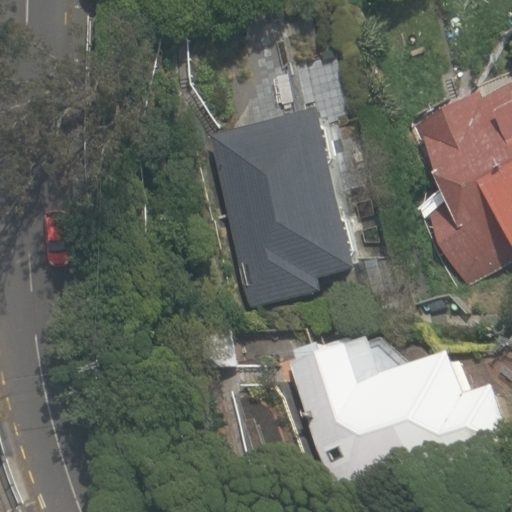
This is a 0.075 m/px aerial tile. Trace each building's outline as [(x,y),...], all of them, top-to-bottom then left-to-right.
[(511,0),(490,0),(510,35),(511,34),(511,0)] [(295,19),(299,44),(321,40),(316,15),(295,19)] [(435,209),(458,271),(511,250),(511,87),(496,93),(498,97),(423,125),(429,140),(437,137),(461,199),(435,209)] [(219,136),(257,308),(331,292),(328,278),(367,270),(332,111),(219,136)] [(210,332),(212,369),(245,367),(243,330),(210,332)] [(303,366),(341,501),(511,453),(511,411),(506,389),(486,395),(474,354),(422,369),(390,339),(360,347),(358,340),(311,353),(314,364),(303,366)]
